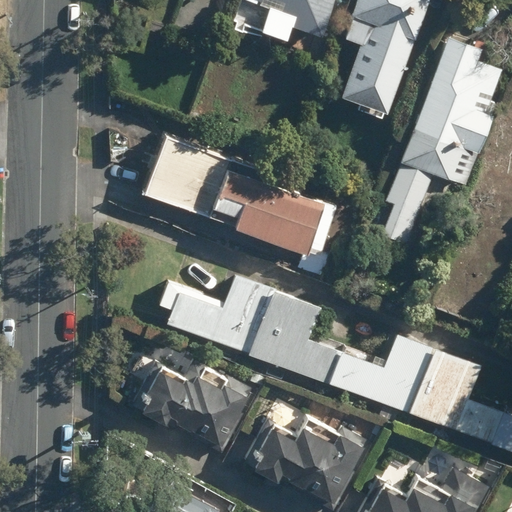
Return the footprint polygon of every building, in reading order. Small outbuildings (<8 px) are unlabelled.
[(231,0),(222,24),(247,34),(250,28),(282,40),(287,28),(315,39),(329,0),(231,0)] [(378,113),(421,0),(353,0),(339,38),(352,43),(332,96),(378,113)] [(442,33),(394,160),(367,230),(404,244),(431,174),(458,185),(488,106),(482,104),(495,69),(471,59),(476,46),(442,33)] [(155,137),(133,195),(298,258),(302,249),(315,254),(334,206),(220,163),(221,162),(155,137)] [(221,301),(163,279),(154,303),(165,307),(159,321),(511,451),(511,411),(462,393),(473,362),(390,332),(379,362),(304,335),(315,304),(232,273),(221,301)] [(184,370),(159,356),(131,410),(157,424),(160,417),(216,446),(248,385),(191,356),(184,370)] [(277,398),(241,467),(270,482),(274,475),(332,505),(351,468),(346,465),(359,440),(326,423),(326,424),(299,410),(277,398)] [(373,477),(354,511),(471,511),(487,483),(448,463),(436,486),(412,474),(402,492),(373,477)] [(227,511),(230,507),(168,476),(149,511),(227,511)]
